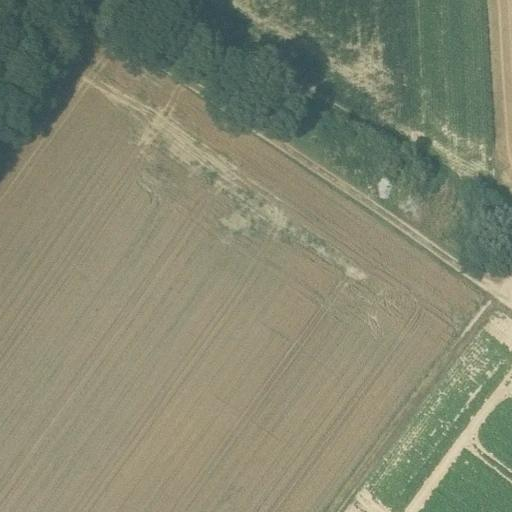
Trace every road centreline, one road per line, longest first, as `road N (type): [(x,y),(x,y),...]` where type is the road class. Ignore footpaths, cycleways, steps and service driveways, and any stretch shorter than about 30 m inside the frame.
road 1 (track): [(505,295),(90,25),(55,10),(0,15)]
road 2 (track): [(505,295),(335,511)]
